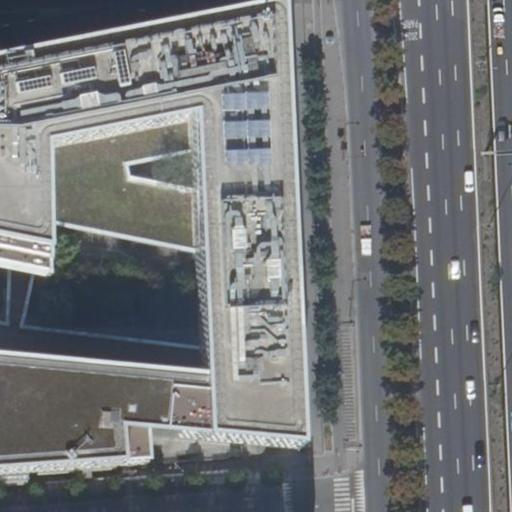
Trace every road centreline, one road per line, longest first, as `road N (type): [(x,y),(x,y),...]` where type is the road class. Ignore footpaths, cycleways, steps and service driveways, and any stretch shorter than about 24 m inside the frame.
road 1 (motorway): [(434,0),(458,511)]
road 2 (primary): [(353,0),(379,496)]
road 3 (residential): [(379,496),(159,511)]
